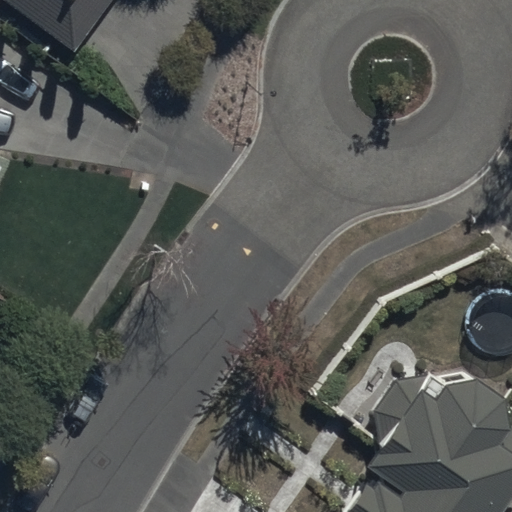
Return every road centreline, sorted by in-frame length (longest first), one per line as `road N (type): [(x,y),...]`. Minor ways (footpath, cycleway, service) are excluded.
road 1 (residential): [(318,166),(152,391),(80,511)]
road 2 (residential): [(318,166),(294,138),(281,103),(280,66),(292,31),(319,0)]
road 3 (residential): [(469,10),(491,45),(498,76),(495,107),(464,162)]
road 4 (residential): [(464,162),(407,190),(375,191),(318,166)]
